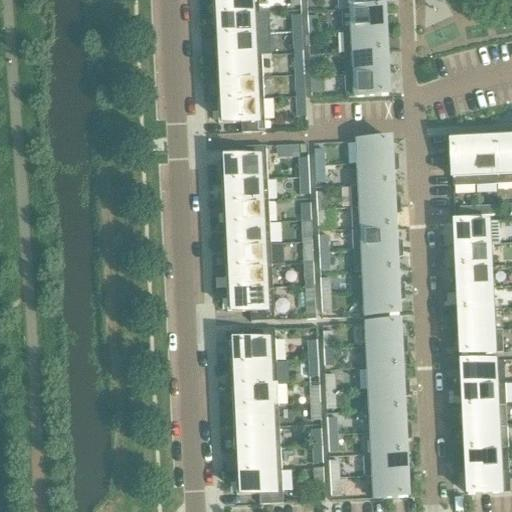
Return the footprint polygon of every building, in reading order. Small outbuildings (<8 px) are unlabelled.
[(212,5),(213,17),(259,14),(257,0),(216,0),(217,5),(212,5)] [(300,0),(290,0),(291,8),(300,8),(300,0)] [(315,0),(306,0),(307,9),(316,9),(315,0)] [(340,0),(341,12),(349,12),(384,10),(383,0),(340,0)] [(349,12),(341,12),(342,34),(385,32),(384,10),(349,12)] [(213,27),(214,38),(270,35),(269,14),(259,14),(213,17),(213,18),(217,18),(218,26),(213,27)] [(291,17),(292,34),(302,34),(301,17),(291,17)] [(307,19),(308,36),(317,35),(316,18),(307,19)] [(342,34),(343,55),(386,53),(385,32),(342,34)] [(302,34),(292,34),(293,51),(302,51),(302,34)] [(214,48),(215,60),(261,57),(271,57),(270,35),(214,38),(214,39),(218,39),(219,48),(214,48)] [(317,35),(308,36),(309,52),(318,52),(317,35)] [(343,55),(344,77),(387,75),(386,53),(343,55)] [(215,70),(216,81),(262,79),(261,57),(215,60),(215,61),(220,61),(220,69),(215,70)] [(294,61),(294,77),(304,77),(303,60),(294,61)] [(309,62),(310,79),(319,78),(318,61),(309,62)] [(387,75),(344,77),(345,100),(388,98),(387,75)] [(304,77),(294,77),(295,94),(305,94),(304,77)] [(319,78),(310,79),(311,95),(320,95),(319,78)] [(216,91),(217,103),(263,101),(262,79),(216,81),(216,83),(221,82),(221,91),(216,91)] [(305,99),(295,99),(296,119),(306,118),(305,99)] [(263,101),(217,103),(217,104),(222,104),(222,113),(217,113),(218,125),(241,124),(241,135),(265,134),(263,101)] [(511,141),(494,143),(496,185),(511,184),(511,141)] [(356,144),(357,166),(398,164),(397,157),(391,155),(390,142),(356,144)] [(494,143),(473,144),(475,186),(496,185),(494,143)] [(475,186),(473,144),(450,145),(452,187),(475,186)] [(220,172),(221,184),(267,181),(265,148),(242,149),(242,160),(220,161),(220,163),(224,163),(225,172),(220,172)] [(313,152),(314,168),(324,168),(323,151),(313,152)] [(298,160),(299,180),(309,179),(308,160),(298,160)] [(357,166),(358,188),(392,186),(391,174),(398,172),(398,164),(357,166)] [(324,168),(314,168),(315,185),(324,185),(324,168)] [(309,179),(299,180),(300,197),(310,196),(309,179)] [(221,194),(222,205),(268,203),(267,181),(221,184),(221,185),(226,185),(226,193),(221,194)] [(350,188),(351,210),(400,207),(400,200),(393,199),(392,186),(358,188),(350,188)] [(316,195),(316,211),(326,211),(325,194),(316,195)] [(222,215),(223,227),(269,225),(268,203),(222,205),(222,206),(227,206),(227,215),(222,215)] [(301,206),(301,223),(311,223),(310,206),(301,206)] [(351,210),(352,231),(394,229),(394,217),(400,215),(400,207),(351,210)] [(493,208),(476,209),(476,218),(493,217),(493,208)] [(476,218),(476,209),(459,210),(460,219),(476,218)] [(326,211),(316,211),(317,228),(327,228),(326,211)] [(311,223),(301,223),(302,240),(312,239),(311,223)] [(454,225),(455,248),(490,246),(499,246),(498,223),(454,225)] [(223,237),(224,248),(270,246),(269,225),(223,227),(223,228),(228,228),(228,237),(223,237)] [(352,231),(353,253),(402,251),(402,243),(395,242),(394,229),(352,231)] [(318,238),(318,255),(328,254),(327,237),(318,238)] [(224,258),(225,270),(271,268),(270,246),(224,248),(224,250),(229,249),(229,258),(224,258)] [(455,248),(456,270),(491,268),(490,246),(455,248)] [(303,249),(304,266),(313,266),(312,249),(303,249)] [(354,274),(362,274),(396,272),(396,260),(402,258),(402,251),(353,253),(354,274)] [(328,254),(318,255),(319,272),(329,271),(328,254)] [(313,266),(304,266),(304,283),(314,283),(313,266)] [(225,280),(226,292),(272,289),(271,268),(225,270),(225,271),(230,271),(230,280),(225,280)] [(456,270),(457,291),(492,289),(491,268),(456,270)] [(362,274),(363,296),(404,294),(404,286),(397,285),(396,272),(362,274)] [(320,281),(321,298),(330,297),(329,280),(320,281)] [(314,287),(305,288),(306,308),(315,307),(314,287)] [(272,289),(226,292),(226,293),(231,293),(231,301),(226,301),(227,314),(250,313),(250,324),(274,323),(272,289)] [(457,291),(458,313),(493,311),(492,289),(457,291)] [(404,294),(363,296),(364,318),(398,317),(398,303),(405,301),(404,294)] [(330,297),(321,298),(321,315),(331,314),(330,297)] [(458,313),(459,334),(494,333),(493,311),(458,313)] [(364,326),(366,349),(407,347),(406,339),(399,338),(399,325),(364,326)] [(229,355),(229,367),(276,364),(274,331),(251,332),(251,343),(228,344),(228,346),(233,346),(234,355),(229,355)] [(494,333),(459,334),(461,357),(503,355),(502,332),(494,333)] [(322,334),(323,351),(333,351),(332,334),(322,334)] [(307,343),(308,363),(318,362),(317,342),(307,343)] [(366,349),(367,371),(401,369),(400,356),(407,355),(407,347),(366,349)] [(333,351),(323,351),(324,368),(333,367),(333,351)] [(318,362),(308,363),(309,379),(318,379),(318,362)] [(461,365),(462,388),(504,386),(503,363),(461,365)] [(230,377),(231,388),(277,386),(276,364),(229,367),(230,368),(234,368),(235,376),(230,377)] [(367,371),(368,392),(409,390),(408,383),(402,382),(401,369),(367,371)] [(324,377),(325,394),(335,394),(334,377),(324,377)] [(231,398),(232,410),(278,407),(277,386),(231,388),(231,390),(235,389),(236,398),(231,398)] [(462,388),(463,409),(505,407),(504,386),(462,388)] [(310,389),(310,406),(320,405),(319,388),(310,389)] [(368,392),(369,414),(403,412),(402,400),(409,398),(409,390),(368,392)] [(335,394),(325,394),(326,411),(335,411),(335,394)] [(320,405),(310,406),(311,423),(320,422),(320,405)] [(232,420),(233,431),(279,429),(278,407),(232,410),(232,411),(236,411),(237,420),(232,420)] [(463,409),(464,431),(498,429),(506,429),(505,407),(463,409)] [(369,414),(370,435),(411,433),(411,426),(404,424),(403,412),(369,414)] [(326,421),(327,437),(337,437),(336,420),(326,421)] [(233,441),(234,453),(280,451),(279,429),(233,431),(233,433),(238,433),(238,441),(233,441)] [(464,431),(465,452),(499,451),(498,429),(464,431)] [(312,432),(312,449),(322,449),(321,431),(312,432)] [(370,435),(371,457),(405,455),(405,443),(411,441),(411,433),(370,435)] [(337,437),(327,437),(328,454),(338,454),(337,437)] [(322,449),(312,449),(313,466),(323,465),(322,449)] [(465,452),(466,474),(509,472),(507,450),(499,451),(465,452)] [(234,463),(235,474),(281,472),(280,451),(234,453),(234,454),(239,454),(239,463),(234,463)] [(371,457),(372,479),(413,477),(413,467),(406,466),(405,455),(371,457)] [(329,464),(329,481),(339,480),(338,463),(329,464)] [(324,490),(323,470),(314,471),(314,490),(324,490)] [(281,472),(235,474),(235,476),(240,476),(240,484),(235,484),(236,497),(259,496),(259,507),(283,506),(281,472)] [(509,472),(466,474),(467,497),(510,494),(509,472)] [(413,477),(372,479),(373,501),(407,499),(407,486),(413,484),(413,477)] [(339,480),(329,481),(330,497),(340,497),(339,480)]
